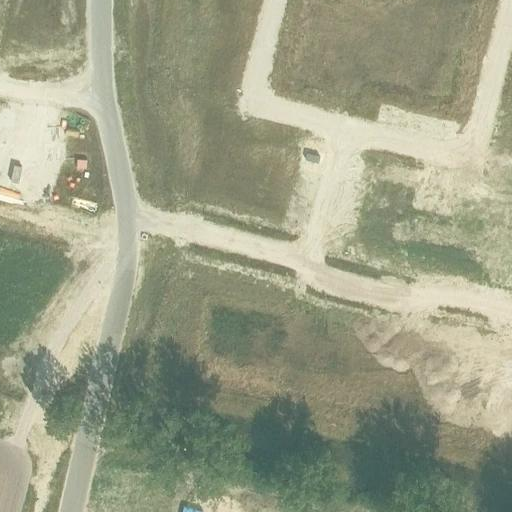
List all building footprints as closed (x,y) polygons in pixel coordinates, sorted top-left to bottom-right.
[(324,0),(294,0),(291,12),(331,23),(336,3),(324,0)] [(452,0),(451,3),(486,12),(488,0),(452,0)] [(451,3),(446,23),(481,31),(486,12),(451,3)] [(291,12),(286,32),(326,42),(331,23),(291,12)] [(398,20),(395,30),(407,33),(410,23),(398,20)] [(374,22),(371,33),(383,36),(385,25),(374,22)] [(446,23),(441,42),(476,51),(481,31),(446,23)] [(395,30),(392,41),(404,44),(407,33),(395,30)] [(286,32),(281,52),(321,62),(326,42),(286,32)] [(371,33),(368,43),(380,46),(383,36),(371,33)] [(441,42),(436,62),(471,70),(476,51),(441,42)] [(281,52),(276,71),(316,81),(321,62),(281,52)] [(388,59),(385,70),(397,73),(400,62),(388,59)] [(364,61),(361,72),(373,75),(375,64),(364,61)] [(436,62),(431,81),(466,90),(471,70),(436,62)] [(385,70),(382,80),(394,83),(397,73),(385,70)] [(276,71),(271,91),(311,102),(316,81),(276,71)] [(361,72),(358,83),(370,86),(373,75),(361,72)] [(431,81),(426,102),(460,110),(466,90),(431,81)] [(356,92),(353,103),(365,106),(368,95),(356,92)] [(511,106),(508,106),(503,125),(511,127),(511,106)] [(511,127),(503,125),(498,145),(511,148),(511,127)] [(511,148),(498,145),(493,165),(511,169),(511,148)] [(511,169),(493,165),(488,185),(511,190),(511,169)]
